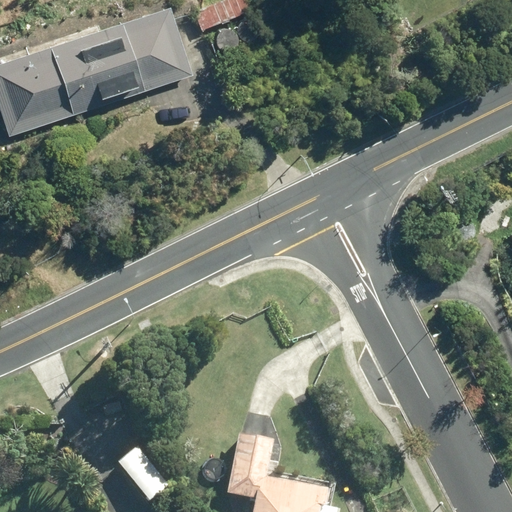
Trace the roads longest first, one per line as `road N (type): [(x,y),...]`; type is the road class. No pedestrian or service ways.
road 1 (tertiary): [(0,350),(319,195)]
road 2 (tertiary): [(319,195),(480,511)]
road 3 (tertiary): [(319,195),(511,98)]
